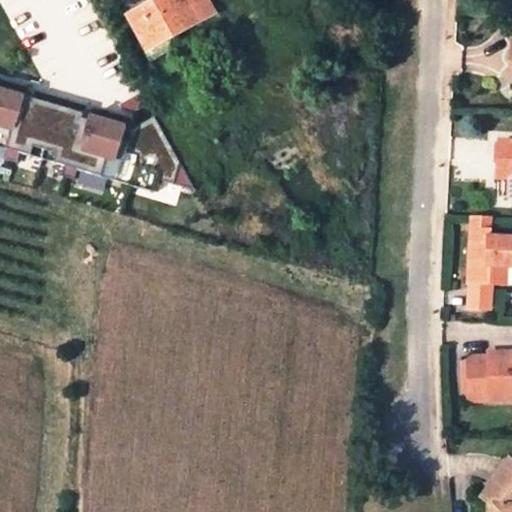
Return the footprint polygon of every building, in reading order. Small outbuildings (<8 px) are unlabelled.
[(136,0),(124,7),(129,16),(150,4),(148,0),(136,0)] [(156,0),(150,4),(129,16),(148,51),(214,12),(207,0),(156,0)] [(335,2),(330,16),(359,26),(363,12),(335,2)] [(33,147),(56,154),(53,164),(67,168),(64,177),(74,180),(77,171),(102,178),(107,161),(117,164),(118,162),(163,175),(161,180),(196,190),(156,117),(134,129),(127,152),(121,150),(128,126),(93,116),(85,143),(76,141),(84,115),(34,100),(27,124),(18,121),(26,95),(0,87),(0,123),(15,128),(8,150),(9,150),(6,160),(14,162),(17,153),(30,157),(33,147)] [(27,124),(34,100),(26,95),(18,121),(27,124)] [(85,143),(93,116),(84,115),(76,141),(85,143)] [(0,123),(0,147),(8,150),(15,128),(0,123)] [(127,152),(134,129),(128,126),(121,150),(127,152)] [(511,141),(503,142),(502,163),(511,163),(511,141)] [(33,147),(30,157),(53,164),(56,154),(33,147)] [(107,161),(102,178),(157,195),(161,180),(163,175),(118,162),(117,164),(107,161)] [(500,196),(511,195),(511,163),(502,163),(500,196)] [(475,216),(475,226),(493,227),(493,217),(475,216)] [(511,237),(492,237),(493,227),(475,226),(472,276),(490,276),(490,282),(510,283),(511,265),(511,237)] [(510,301),(510,283),(490,282),(490,276),(472,276),(472,279),(472,299),(510,301)] [(469,399),(511,398),(511,348),(491,349),(491,356),(469,356),(469,399)] [(511,511),(511,465),(489,494),(495,498),(494,511),(511,511)]
